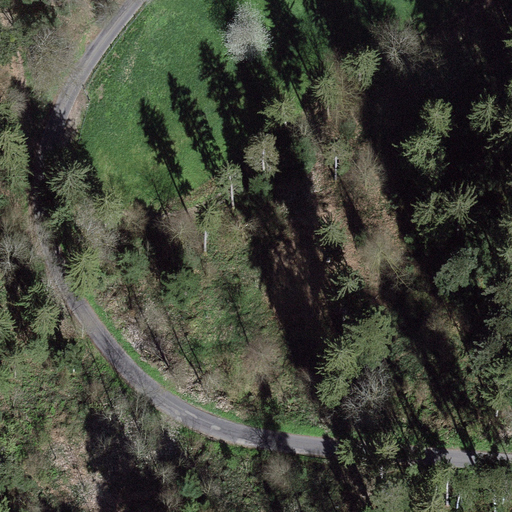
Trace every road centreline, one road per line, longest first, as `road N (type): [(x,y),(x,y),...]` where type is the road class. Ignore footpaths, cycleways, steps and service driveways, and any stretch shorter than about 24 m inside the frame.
road 1 (unclassified): [(511,464),(222,432),(157,397),(75,307),(38,230),(37,158),(77,76),(137,0)]
road 2 (track): [(41,144),(108,204),(140,215),(190,209),(235,185),(286,127),(497,0)]
